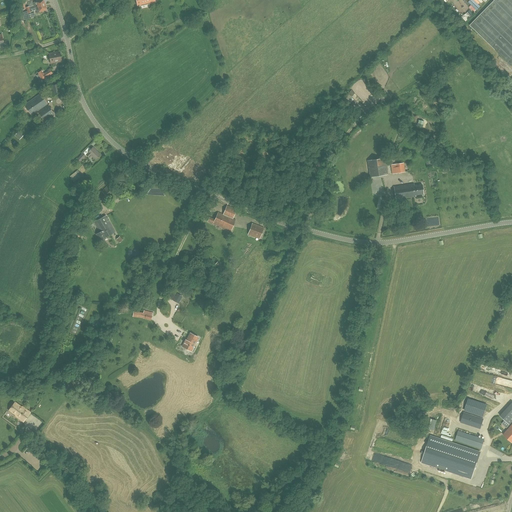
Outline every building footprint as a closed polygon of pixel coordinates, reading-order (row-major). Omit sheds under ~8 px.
[(26,7),(27,11),(45,4),(43,0),(40,0),(36,2),(35,1),(33,2),(33,5),(29,7),(29,6),(26,7)] [(511,0),(489,0),(469,21),(511,63),(511,0)] [(45,4),(27,11),(21,13),(21,12),(18,13),(18,21),(30,19),(28,13),(30,12),(35,10),(36,13),(46,9),(45,4)] [(49,54),(51,63),(61,61),(60,52),(49,54)] [(38,73),(38,74),(36,75),(39,81),(42,79),(42,80),(46,78),(48,80),(53,77),(52,74),(53,74),(50,70),(43,73),(42,70),(38,73)] [(51,86),(54,95),(61,93),(58,84),(51,86)] [(37,111),(48,104),(40,94),(24,105),(31,116),(37,111)] [(37,111),(45,122),(55,115),(48,104),(37,111)] [(20,131),(15,136),(20,140),(24,135),(20,131)] [(89,157),(91,155),(95,160),(101,154),(93,146),(88,152),(86,154),(89,157)] [(77,159),(80,162),(86,156),(83,153),(77,159)] [(387,174),(385,158),(367,161),(370,177),(387,174)] [(391,165),(392,174),(405,172),(404,163),(391,165)] [(70,176),(74,182),(82,176),(78,170),(70,176)] [(109,183),(101,191),(109,199),(119,189),(116,186),(114,188),(109,183)] [(396,200),(416,197),(415,195),(423,194),(422,184),(414,185),(414,184),(394,187),(396,200)] [(227,205),(223,214),(218,212),(215,219),(210,217),(208,221),(230,231),(235,220),(233,219),(237,210),(227,205)] [(86,216),(91,218),(96,209),(92,207),(86,216)] [(115,232),(109,221),(106,215),(94,222),(100,232),(96,234),(99,241),(115,232)] [(252,223),(248,234),(260,238),(264,228),(252,223)] [(218,262),(214,265),(220,270),(223,267),(218,262)] [(176,299),(180,301),(183,296),(177,293),(173,300),(175,301),(176,299)] [(139,311),(138,317),(140,317),(143,318),(151,320),(153,312),(144,310),(143,312),(141,312),(139,311)] [(183,342),(184,342),(181,347),(191,352),(199,337),(190,332),(186,339),(185,339),(183,342)] [(61,376),(57,382),(54,386),(58,389),(65,379),(61,376)] [(16,415),(24,421),(30,412),(22,406),(22,407),(15,402),(9,409),(16,414),(16,415)] [(464,413),(461,422),(480,428),(483,419),(464,413)] [(511,424),(503,434),(511,442),(511,424)] [(458,430),(455,440),(481,449),(484,439),(458,430)] [(426,447),(421,461),(452,472),(471,478),(476,464),(479,452),(430,435),(426,447)]
